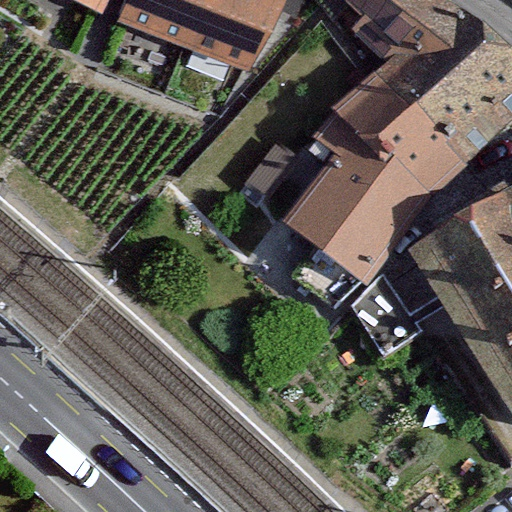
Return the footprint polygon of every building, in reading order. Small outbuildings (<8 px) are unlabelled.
[(282,0),(124,0),(120,11),(253,68),(282,0)] [(511,63),(476,30),(421,0),(366,0),(361,5),(376,24),(369,35),(403,66),(332,140),(353,161),(294,225),(365,274),(420,204),(511,116),(511,63)] [(271,138),(243,166),(267,181),(292,154),(271,138)] [(511,207),(435,255),(511,377),(511,207)] [(424,332),(382,275),(337,309),(380,365),(424,332)]
